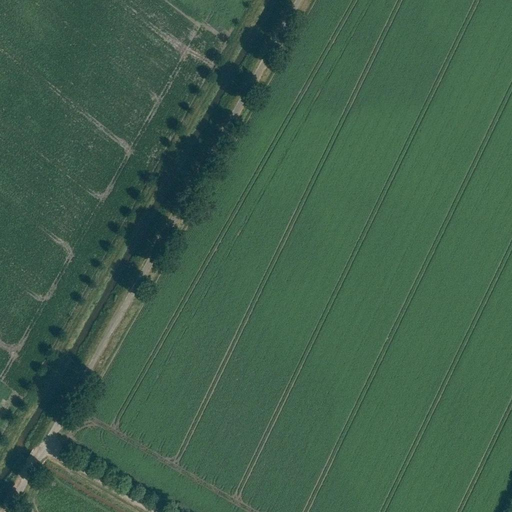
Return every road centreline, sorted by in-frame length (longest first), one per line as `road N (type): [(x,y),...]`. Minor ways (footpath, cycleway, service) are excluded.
road 1 (unclassified): [(36,443),(294,0)]
road 2 (unclassified): [(36,443),(157,511)]
